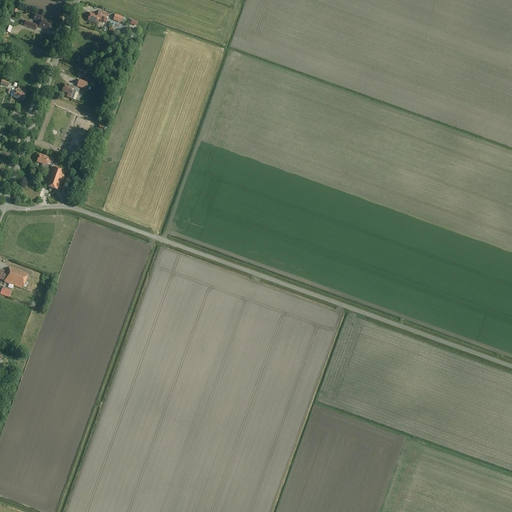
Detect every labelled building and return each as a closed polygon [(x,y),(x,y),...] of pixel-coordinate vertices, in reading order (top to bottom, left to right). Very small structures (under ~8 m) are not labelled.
[(106,23),(109,15),(99,11),(97,16),(90,13),(88,21),(97,25),(98,21),(106,23)] [(49,31),(51,23),(42,20),(43,17),(35,15),(33,20),(41,22),(39,27),(49,31)] [(36,30),(38,25),(22,20),(21,24),(36,30)] [(4,32),(10,34),(12,28),(6,26),(4,32)] [(85,89),(87,83),(79,80),(77,86),(85,89)] [(68,94),(66,98),(70,99),(71,96),(73,92),(75,93),(77,89),(74,88),(65,84),(62,92),(68,94)] [(23,102),(26,94),(16,90),(13,98),(23,102)] [(49,165),(52,166),(54,160),(40,155),(37,163),(43,165),(42,168),(47,170),(49,165)] [(59,192),(66,173),(52,168),(45,187),(59,192)] [(29,275),(10,268),(8,273),(0,270),(0,279),(5,281),(4,283),(23,289),(29,275)] [(5,290),(2,289),(0,295),(9,298),(11,291),(5,289),(5,290)]
